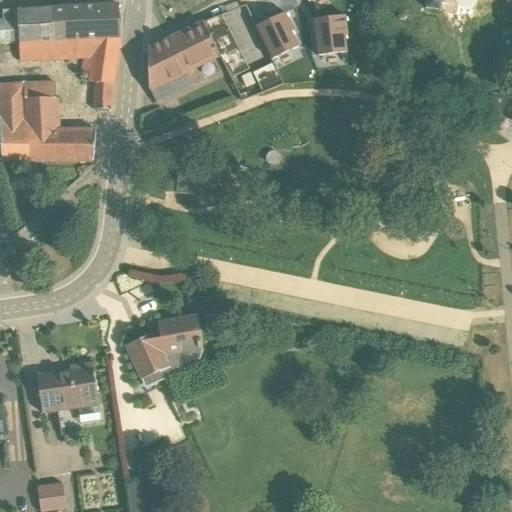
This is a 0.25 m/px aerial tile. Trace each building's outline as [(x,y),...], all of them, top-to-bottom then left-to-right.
[(240,0),(227,3),(230,17),(245,14),(242,0),(240,0)] [(437,0),(426,0),(425,13),(439,15),(441,0),(437,0)] [(511,0),(498,0),(502,14),(511,12),(511,0)] [(0,44),(118,40),(117,24),(115,25),(99,25),(98,8),(1,12),(1,20),(0,20),(0,44)] [(283,14),(254,28),(271,63),(300,49),(283,14)] [(343,17),(313,21),(318,59),(348,55),(343,17)] [(152,89),(158,103),(194,88),(188,74),(220,60),(229,81),(247,73),(223,18),(138,54),(152,89)] [(91,111),(110,112),(111,86),(118,41),(118,40),(18,44),(18,64),(81,62),(80,74),(88,75),(87,84),(92,84),(91,111)] [(272,65),(233,83),(242,105),(282,86),(280,83),(272,65)] [(0,148),(1,164),(91,162),(95,132),(59,130),(58,100),(55,100),(54,84),(0,85),(0,148)] [(498,117),(511,125),(511,103),(500,96),(496,96),(491,96),(487,116),(492,116),(498,117)] [(154,117),(146,121),(151,131),(159,126),(154,117)] [(164,196),(195,200),(197,177),(177,175),(176,185),(165,184),(164,196)] [(200,343),(195,318),(157,324),(157,325),(157,329),(151,335),(125,347),(144,389),(190,369),(196,365),(201,357),(201,353),(201,350),(200,347),(198,344),(200,343)] [(79,425),(99,423),(100,422),(91,364),(69,368),(69,372),(36,377),(42,416),(77,411),(79,425)] [(154,511),(153,479),(131,480),(132,511),(154,511)] [(60,485),(36,489),(39,511),(56,511),(64,511),(60,485)]
